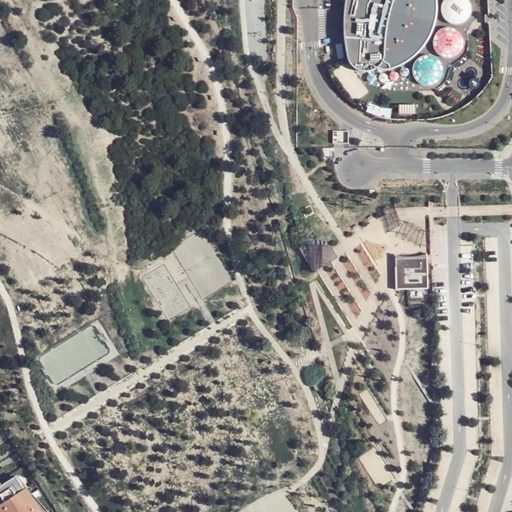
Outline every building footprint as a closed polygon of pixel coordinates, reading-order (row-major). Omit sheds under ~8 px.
[(357,68),(364,72),(369,72),(377,68),(384,71),(395,68),(410,60),(424,46),(435,28),(437,6),(435,0),(346,0),(345,22),(347,46),(351,62),(357,68)] [(444,0),(444,21),(471,22),(471,0),(444,0)] [(437,30),(437,54),(463,54),(463,29),(437,30)] [(428,289),(427,256),(395,257),(396,290),(428,289)] [(19,485),(13,477),(0,485),(0,511),(38,511),(28,495),(24,489),(22,490),(19,485)] [(28,495),(38,511),(44,511),(45,511),(30,494),(28,495)]
